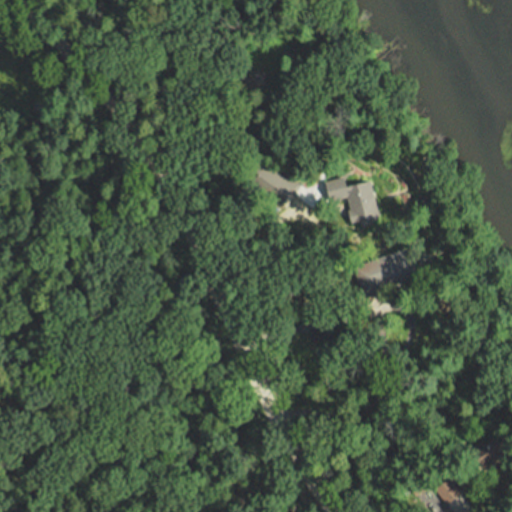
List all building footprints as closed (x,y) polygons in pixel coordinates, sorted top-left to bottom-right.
[(262,53),(276,77),(258,88),(244,64),(262,53)] [(283,181),(253,158),(237,180),(266,203),(283,181)] [(323,180),(328,198),(343,194),(351,224),(380,216),(371,181),(350,186),(346,174),(323,180)] [(359,296),(348,261),(414,239),(425,274),(398,283),(396,277),(383,281),(385,288),(359,296)] [(333,325),(336,337),(311,342),(308,330),(333,325)] [(445,504),(435,488),(456,475),(447,460),(485,437),(500,462),(478,475),(481,481),(445,504)]
